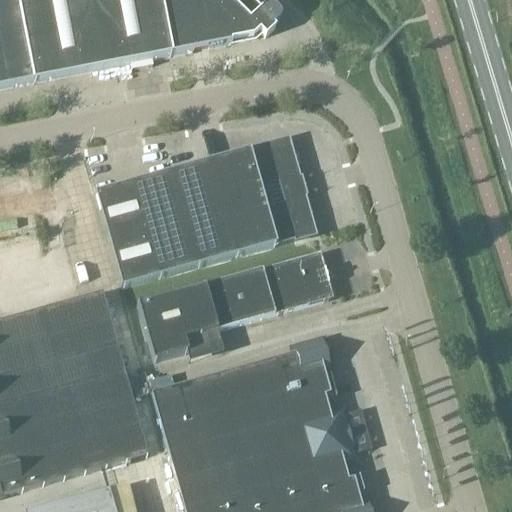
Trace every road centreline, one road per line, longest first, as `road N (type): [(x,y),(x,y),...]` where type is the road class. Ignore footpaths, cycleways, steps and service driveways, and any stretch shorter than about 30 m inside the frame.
road 1 (unclassified): [(0,142),(290,87),(310,86),(346,104),(469,511)]
road 2 (primary): [(511,145),(474,18)]
